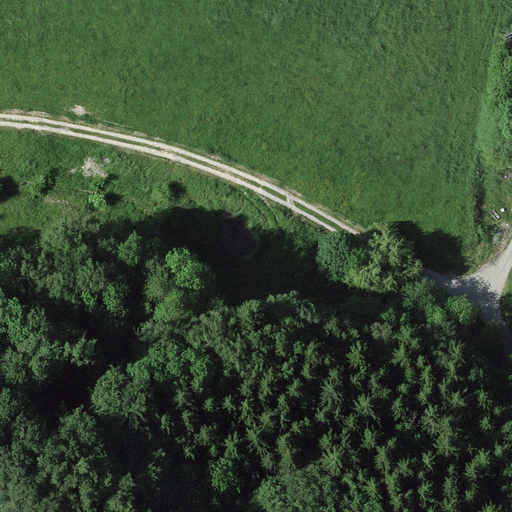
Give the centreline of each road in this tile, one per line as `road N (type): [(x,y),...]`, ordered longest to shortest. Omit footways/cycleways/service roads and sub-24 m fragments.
road 1 (unclassified): [(395,256),(210,165),(0,119)]
road 2 (track): [(174,511),(86,398),(0,247)]
road 3 (unclassified): [(395,256),(479,309),(511,345)]
